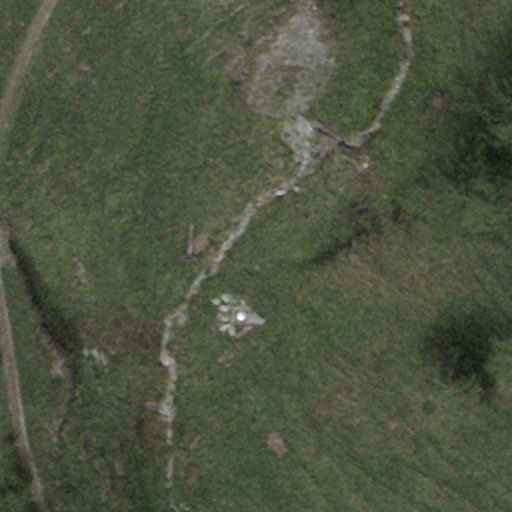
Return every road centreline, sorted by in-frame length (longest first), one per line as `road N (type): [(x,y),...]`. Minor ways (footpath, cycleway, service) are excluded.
road 1 (track): [(42,511),(25,465),(0,289)]
road 2 (track): [(0,140),(21,67),(56,0)]
